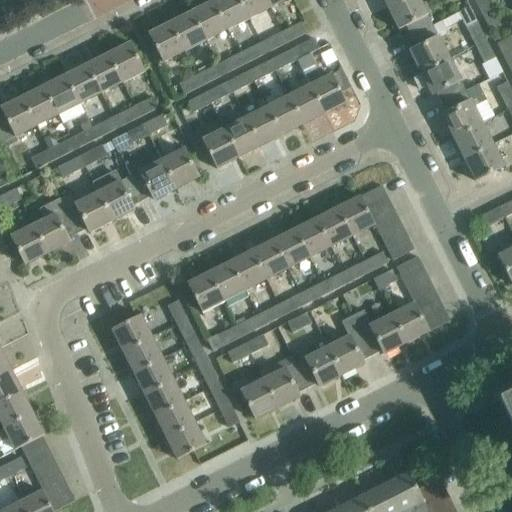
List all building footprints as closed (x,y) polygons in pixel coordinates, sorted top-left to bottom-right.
[(238,0),(218,0),(213,3),(228,32),(249,21),(238,0)] [(265,0),(238,0),(249,21),(271,10),(265,0)] [(265,0),(271,10),(291,0),(265,0)] [(382,0),(387,9),(404,0),(382,0)] [(398,31),(406,27),(427,16),(428,16),(419,0),(404,0),(387,9),(398,31)] [(473,0),(482,16),(493,10),(487,0),(473,0)] [(213,3),(192,13),(207,43),(228,32),(213,3)] [(459,13),(476,47),(486,42),(470,8),(459,13)] [(493,10),(482,16),(490,33),(501,27),(493,10)] [(192,13),(170,24),(185,54),(207,43),(192,13)] [(427,16),(406,27),(411,38),(433,27),(428,16),(427,16)] [(185,54),(170,24),(148,35),(163,65),(185,54)] [(300,25),(283,34),(288,44),(306,35),(300,25)] [(411,38),(417,49),(438,38),(433,27),(411,38)] [(283,34),(261,44),(267,55),(288,44),(283,34)] [(409,52),(420,74),(450,60),(439,38),(438,38),(417,49),(409,52)] [(511,52),(511,38),(497,46),(503,57),(511,52)] [(309,42),(292,51),(297,62),(309,56),(315,53),(309,42)] [(486,42),(476,47),(484,64),(494,59),(486,42)] [(131,44),(108,56),(123,85),(145,74),(131,44)] [(261,44),(240,55),(245,66),(267,55),(261,44)] [(292,51),(270,62),(276,73),(297,62),(292,51)] [(511,52),(503,57),(508,68),(511,65),(511,52)] [(240,55),(218,66),(224,77),(245,66),(240,55)] [(108,56),(87,66),(102,96),(123,85),(108,56)] [(309,56),(297,62),(303,75),(310,87),(324,117),(346,105),(341,94),(332,76),(322,81),(319,77),(316,71),(313,63),(309,56)] [(431,96),(436,94),(461,81),(450,60),(420,74),(431,96)] [(270,62),(249,73),(254,84),(276,73),(270,62)] [(87,66),(66,77),(80,106),(102,96),(87,66)] [(218,66),(197,77),(203,88),(224,77),(218,66)] [(342,71),(332,76),(341,94),(351,89),(342,71)] [(249,73),(227,84),(233,95),(254,84),(249,73)] [(66,77),(44,88),(59,117),(80,106),(66,77)] [(203,88),(197,77),(179,86),(185,97),(203,88)] [(461,81),(436,94),(441,104),(466,92),(461,81)] [(227,84),(206,95),(211,106),(233,95),(227,84)] [(496,89),(507,111),(511,108),(511,92),(507,84),(496,89)] [(310,87),(288,98),(303,127),(324,117),(310,87)] [(442,117),(453,139),(482,124),(474,107),(486,101),(478,87),(466,92),(441,104),(446,115),(442,117)] [(44,88),(23,99),(38,128),(59,117),(44,88)] [(211,106),(206,95),(188,104),(194,114),(211,106)] [(288,98),(267,109),(282,138),(303,127),(288,98)] [(5,117),(15,139),(16,139),(38,128),(23,99),(1,110),(5,117)] [(153,99),(135,108),(140,119),(159,109),(153,99)] [(135,108),(113,118),(119,129),(140,119),(135,108)] [(267,109),(245,120),(260,149),(282,138),(267,109)] [(162,116),(144,126),(149,136),(167,127),(162,116)] [(0,119),(0,135),(5,144),(15,139),(5,117),(0,119)] [(113,118),(92,129),(97,140),(119,129),(113,118)] [(245,120),(224,131),(239,160),(260,149),(245,120)] [(453,139),(464,160),(493,146),(482,124),(453,139)] [(149,136),(144,126),(127,135),(132,145),(149,136)] [(92,129),(70,140),(76,151),(97,140),(92,129)] [(239,160),(224,131),(202,142),(217,171),(239,160)] [(70,140),(49,151),(54,162),(76,151),(70,140)] [(102,146),(79,157),(85,168),(107,157),(102,146)] [(493,146),(464,160),(475,182),(504,168),(493,146)] [(54,162),(49,151),(31,160),(37,171),(54,162)] [(184,151),(162,162),(177,191),(199,180),(184,151)] [(157,153),(125,169),(130,178),(143,203),(153,198),(156,202),(177,191),(162,162),(157,153)] [(85,168),(79,157),(58,168),(64,179),(85,168)] [(5,173),(0,175),(0,189),(10,184),(5,173)] [(130,178),(98,194),(113,224),(134,213),(132,209),(143,203),(130,178)] [(386,198),(381,187),(359,198),(365,209),(386,198)] [(16,190),(0,197),(0,204),(3,210),(21,200),(16,190)] [(98,194),(66,211),(79,236),(89,230),(91,234),(113,224),(98,194)] [(359,198),(337,209),(351,238),(374,226),(370,220),(365,209),(359,198)] [(392,208),(386,198),(365,209),(370,220),(392,208)] [(45,221),(34,227),(49,256),(70,245),(68,241),(79,236),(66,211),(61,200),(40,211),(45,221)] [(511,202),(500,208),(506,219),(511,215),(511,202)] [(392,208),(370,220),(374,226),(376,230),(397,219),(392,208)] [(506,219),(500,208),(482,217),(488,228),(506,219)] [(337,209),(316,220),(330,248),(351,238),(337,209)] [(381,241),(403,230),(397,219),(376,230),(381,241)] [(316,220),(294,231),(308,259),(330,248),(316,220)] [(49,256),(34,227),(12,238),(27,267),(49,256)] [(408,241),(403,230),(381,241),(386,252),(408,241)] [(294,231),(273,241),(287,270),(308,259),(294,231)] [(273,241),(251,252),(265,281),(287,270),(273,241)] [(386,252),(392,262),(413,251),(408,241),(386,252)] [(511,250),(498,258),(511,286),(511,250)] [(251,252),(230,263),(244,291),(265,281),(251,252)] [(383,253),(364,263),(369,274),(388,265),(383,253)] [(423,269),(418,259),(395,270),(401,281),(423,269)] [(230,263),(208,274),(222,302),(244,291),(230,263)] [(369,274),(364,263),(346,271),(352,283),(369,274)] [(428,280),(423,269),(401,281),(406,291),(428,280)] [(392,271),(373,281),(378,292),(397,282),(392,271)] [(222,302),(208,274),(187,284),(201,313),(222,302)] [(339,275),(321,284),(326,295),(344,286),(339,275)] [(434,291),(428,280),(406,291),(411,302),(434,291)] [(326,295),(321,284),(303,293),(309,304),(326,295)] [(411,302),(413,305),(414,305),(418,312),(439,302),(434,291),(411,302)] [(295,297),(278,306),(283,317),(301,309),(295,297)] [(167,307),(176,324),(186,319),(177,302),(167,307)] [(445,312),(439,302),(418,312),(423,323),(445,312)] [(413,305),(391,316),(406,345),(428,334),(428,333),(423,323),(418,312),(414,305),(413,305)] [(283,317),(278,306),(258,316),(264,327),(283,317)] [(364,312),(352,318),(372,357),(382,352),(384,356),(406,345),(391,316),(371,327),(364,312)] [(423,323),(428,333),(450,322),(445,312),(423,323)] [(110,329),(122,352),(151,337),(140,314),(110,329)] [(311,325),(305,314),(287,324),(294,335),(311,325)] [(349,338),(327,349),(342,377),(364,366),(362,362),(372,357),(352,318),(341,324),(349,338)] [(186,319),(176,324),(185,343),(195,338),(186,319)] [(236,327),(242,338),(258,330),(252,319),(236,327)] [(242,338),(236,327),(218,336),(223,347),(242,338)] [(223,347),(218,336),(207,342),(213,353),(223,347)] [(263,336),(246,345),(251,355),(269,346),(263,336)] [(122,352),(132,373),(162,358),(151,337),(122,352)] [(307,362),(297,367),(308,389),(318,384),(320,388),(342,377),(327,349),(323,340),(313,344),(318,353),(306,360),(307,362)] [(251,355),(246,345),(227,354),(233,365),(251,355)] [(190,352),(198,367),(208,362),(201,347),(190,352)] [(0,350),(0,377),(12,372),(1,350),(0,350)] [(260,373),(263,381),(278,410),(300,398),(298,394),(308,389),(297,367),(292,357),(260,373)] [(132,373),(143,394),(173,379),(162,358),(132,373)] [(208,362),(198,367),(207,385),(217,380),(208,362)] [(0,377),(0,404),(23,393),(12,372),(0,377)] [(143,394),(154,416),(184,401),(173,379),(143,394)] [(278,410),(263,381),(241,392),(256,421),(278,410)] [(210,393),(219,410),(230,405),(221,388),(210,393)] [(0,421),(4,429),(33,415),(23,393),(0,404),(0,421)] [(154,416),(165,438),(195,423),(184,401),(154,416)] [(230,405),(219,410),(228,429),(239,423),(230,405)] [(15,452),(21,449),(43,438),(45,437),(33,415),(4,429),(0,431),(0,444),(9,440),(15,452)] [(195,423),(165,438),(177,461),(207,446),(195,423)] [(21,449),(27,459),(48,448),(43,438),(21,449)] [(27,459),(32,470),(54,459),(48,448),(27,459)] [(21,459),(3,468),(8,478),(26,469),(21,459)] [(32,470),(37,481),(59,470),(54,459),(32,470)] [(3,468),(0,469),(0,482),(8,478),(3,468)] [(417,473),(421,479),(427,476),(424,469),(417,473)] [(37,481),(43,492),(64,481),(59,470),(37,481)] [(409,473),(385,485),(398,511),(406,511),(424,503),(423,502),(418,491),(409,473)] [(440,480),(418,491),(423,502),(446,491),(440,480)] [(43,492),(48,502),(70,491),(64,481),(43,492)] [(398,511),(385,485),(362,497),(369,511),(398,511)] [(70,491),(48,502),(53,511),(55,511),(75,502),(70,491)] [(432,511),(451,502),(446,491),(423,502),(424,503),(428,511),(432,511)] [(43,492),(20,503),(24,511),(53,511),(48,502),(43,492)] [(369,511),(362,497),(339,508),(341,511),(369,511)] [(455,511),(451,502),(432,511),(455,511)] [(24,511),(20,503),(0,511),(24,511)]
